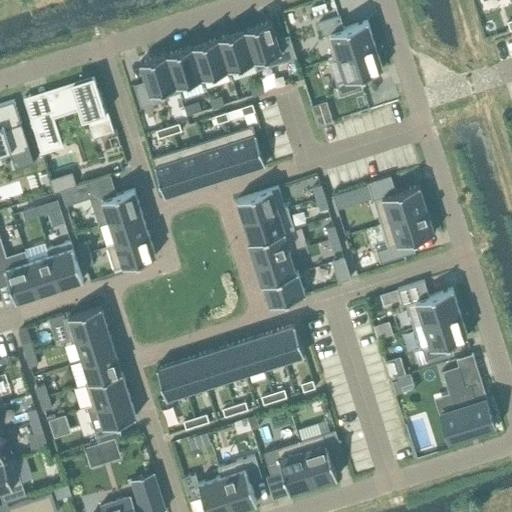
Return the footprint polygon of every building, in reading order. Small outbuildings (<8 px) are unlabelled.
[(375,44),(368,20),(344,28),(340,16),(317,23),(321,36),(326,34),(333,57),(328,58),(329,59),(375,44)] [(296,55),(289,34),(277,38),(272,20),(245,28),(257,67),(296,55)] [(257,67),(245,28),(219,37),(229,69),(254,61),(256,68),(257,67)] [(229,69),(219,37),(193,45),(203,77),(229,69)] [(383,68),(375,44),(329,59),(340,95),(363,88),(359,76),(383,68)] [(203,77),(193,45),(167,53),(179,92),(180,92),(178,85),(203,77)] [(179,92),(167,53),(140,62),(146,80),(134,84),(141,107),(153,103),(153,101),(179,92)] [(31,116),(30,116),(42,153),(43,152),(59,147),(55,135),(58,134),(53,117),(79,108),(82,120),(88,118),(90,125),(109,118),(110,118),(101,89),(97,90),(93,77),(47,92),(53,109),(31,116)] [(262,83),(250,87),(253,95),(265,92),(262,83)] [(222,96),(210,100),(213,108),(224,105),(222,96)] [(30,148),(14,99),(0,103),(0,149),(8,147),(11,154),(30,148)] [(312,105),(318,124),(332,119),(326,101),(312,105)] [(243,115),(255,111),(253,103),(241,107),(243,115)] [(196,104),(188,107),(189,112),(198,109),(196,104)] [(227,112),(215,115),(218,123),(229,119),(227,112)] [(168,126),(170,134),(182,130),(179,123),(168,126)] [(253,124),(227,132),(240,172),(265,164),(253,124)] [(159,138),(170,134),(168,126),(156,130),(159,138)] [(240,172),(227,132),(202,140),(215,180),(240,172)] [(177,148),(190,188),(215,180),(202,140),(177,148)] [(152,156),(164,196),(190,188),(177,148),(152,156)] [(71,172),(50,178),(50,180),(54,192),(61,190),(69,187),(75,185),(71,172)] [(368,182),(381,223),(427,208),(420,184),(396,192),(391,174),(368,182)] [(100,224),(142,211),(135,189),(116,195),(110,175),(87,183),(100,224)] [(313,186),(316,198),(324,195),(321,184),(313,186)] [(237,199),(244,221),(288,207),(288,205),(285,206),(279,186),(237,199)] [(73,199),(69,187),(61,190),(65,201),(73,199)] [(345,190),(333,194),(338,208),(349,205),(345,190)] [(328,207),(324,195),(316,198),(320,209),(328,207)] [(46,202),(35,206),(37,214),(49,210),(46,202)] [(37,214),(35,206),(23,210),(26,217),(37,214)] [(295,227),(288,207),(244,221),(250,240),(248,241),(248,242),(295,227)] [(435,232),(427,208),(381,223),(388,246),(377,250),(381,262),(415,251),(411,239),(435,232)] [(149,233),(142,211),(100,224),(100,225),(109,222),(116,242),(106,245),(107,246),(149,233)] [(337,236),(334,225),(326,227),(330,239),(337,236)] [(295,228),(295,227),(248,242),(255,263),(297,249),(291,230),(295,228)] [(156,256),(149,233),(107,246),(114,269),(131,264),(131,265),(142,262),(141,260),(156,256)] [(39,293),(25,251),(7,257),(0,235),(0,284),(10,281),(16,300),(39,293)] [(333,250),(341,248),(337,236),(330,239),(333,250)] [(71,239),(48,247),(60,286),(83,279),(71,239)] [(86,241),(78,243),(82,255),(90,253),(86,241)] [(60,286),(48,247),(47,247),(49,254),(29,260),(26,251),(25,251),(39,293),(60,286)] [(297,250),(297,249),(255,263),(261,283),(299,271),(299,270),(297,271),(291,252),(297,250)] [(93,264),(90,253),(82,255),(86,266),(93,264)] [(351,278),(344,257),(332,261),(339,281),(351,278)] [(306,293),(299,271),(261,283),(262,284),(264,284),(270,304),(306,293)] [(413,283),(397,288),(398,289),(398,291),(403,304),(406,303),(414,327),(422,324),(429,322),(460,312),(457,302),(453,289),(453,288),(442,291),(436,293),(429,295),(424,280),(416,282),(413,283)] [(64,317),(71,340),(108,328),(101,305),(64,317)] [(422,324),(414,327),(420,347),(415,349),(420,364),(425,362),(448,355),(454,353),(450,341),(457,339),(461,338),(468,336),(461,313),(460,312),(429,322),(422,324)] [(295,323),(275,329),(285,360),(305,353),(295,323)] [(27,327),(19,330),(27,354),(34,351),(27,327)] [(115,350),(108,328),(71,340),(72,341),(76,339),(83,360),(115,350)] [(285,360),(275,329),(255,335),(265,366),(285,360)] [(236,341),(245,372),(265,366),(255,335),(236,341)] [(226,378),(245,372),(236,341),(216,348),(226,378)] [(226,378),(216,348),(196,354),(206,384),(226,378)] [(122,371),(115,350),(83,360),(89,381),(85,383),(122,371)] [(38,363),(34,351),(27,354),(30,365),(38,363)] [(177,360),(187,391),(206,384),(196,354),(177,360)] [(167,397),(187,391),(177,360),(157,367),(167,397)] [(453,408),(439,413),(448,442),(495,427),(487,399),(476,403),(468,380),(465,381),(459,364),(441,370),(453,408)] [(129,393),(122,371),(85,383),(92,405),(129,393)] [(399,376),(391,378),(396,393),(404,391),(399,376)] [(313,379),(301,383),(304,391),(315,387),(313,379)] [(44,383),(37,386),(40,397),(48,395),(44,383)] [(284,388),(273,392),(275,400),(287,396),(284,388)] [(275,400),(273,392),(261,396),(264,404),(275,400)] [(136,416),(129,393),(92,405),(92,406),(97,404),(103,426),(94,429),(98,441),(121,434),(117,422),(136,416)] [(52,406),(48,395),(40,397),(44,409),(52,406)] [(234,404),(237,412),(248,408),(246,401),(234,404)] [(225,416),(237,412),(234,404),(223,408),(225,416)] [(39,419),(35,408),(28,410),(31,422),(39,419)] [(67,412),(49,418),(55,436),(72,430),(67,412)] [(195,417),(198,425),(209,421),(207,413),(195,417)] [(248,417),(252,428),(259,426),(256,415),(248,417)] [(186,428),(198,425),(195,417),(184,420),(186,428)] [(42,430),(39,419),(31,422),(35,433),(42,430)] [(335,429),(300,440),(314,484),(338,477),(331,455),(343,451),(335,429)] [(314,484),(300,440),(264,451),(271,474),(283,470),(290,492),(314,484)] [(63,456),(72,482),(114,469),(106,442),(63,456)] [(0,460),(14,456),(10,445),(0,448),(0,460)] [(255,454),(219,466),(233,510),(257,502),(250,481),(262,477),(255,454)] [(3,459),(0,460),(0,492),(3,502),(26,495),(14,456),(3,459)] [(226,511),(233,510),(219,466),(218,466),(221,475),(199,482),(196,473),(183,477),(190,500),(202,496),(207,511),(226,511)] [(154,470),(131,477),(142,511),(154,511),(166,508),(154,470)] [(67,482),(54,487),(57,498),(59,498),(71,494),(67,482)] [(56,511),(50,493),(6,507),(7,511),(56,511)] [(138,511),(132,494),(101,504),(103,511),(138,511)]
